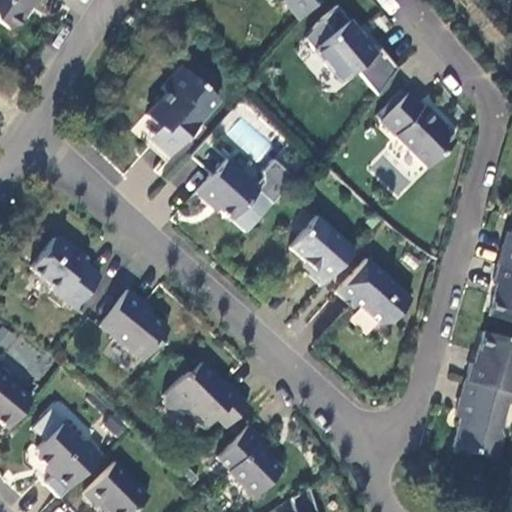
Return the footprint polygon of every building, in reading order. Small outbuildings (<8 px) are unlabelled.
[(0,0),(0,24),(7,32),(30,0),(0,0)] [(279,0),(296,20),(313,0),(279,0)] [(377,0),(386,14),(398,8),(393,0),(377,0)] [(355,73),(373,95),(394,70),(379,51),(373,55),(360,38),(336,8),(318,22),(330,37),(315,50),(342,83),(355,73)] [(364,34),(360,38),(373,55),(379,51),(364,34)] [(216,100),(177,63),(158,84),(166,92),(147,113),(165,129),(151,144),(166,157),(186,136),(186,132),(216,100)] [(383,121),(423,165),(448,143),(431,124),(435,121),(422,107),(418,110),(408,99),(383,121)] [(252,190),(220,162),(189,196),(202,206),(204,203),(239,234),(287,182),(267,163),(256,175),(256,186),(252,190)] [(302,273),(318,289),(351,253),(312,217),(282,248),(305,269),(302,273)] [(68,314),(99,277),(82,263),(77,253),(61,240),(52,242),(26,274),(43,288),(50,299),(68,314)] [(511,241),(510,249),(504,247),(496,270),(511,275),(511,241)] [(404,299),(362,263),(336,294),(354,310),(358,306),(381,325),(404,299)] [(511,275),(496,270),(490,290),(496,292),(486,321),(511,328),(511,275)] [(126,294),(98,327),(139,361),(164,332),(138,310),(141,307),(126,294)] [(473,366),(468,365),(461,388),(505,400),(511,401),(511,346),(480,338),(473,366)] [(206,423),(218,436),(243,411),(220,387),(217,390),(198,370),(188,380),(185,377),(166,394),(165,409),(177,423),(191,422),(198,430),(206,423)] [(0,434),(1,435),(28,403),(0,380),(0,434)] [(504,437),(497,428),(505,400),(461,388),(444,451),(495,466),(504,437)] [(47,476),(61,491),(99,456),(84,441),(77,440),(60,422),(29,453),(49,474),(47,476)] [(251,501),(279,472),(250,443),(256,437),(247,427),(217,457),(230,470),(224,475),(251,501)] [(120,511),(142,491),(115,462),(81,494),(98,511),(120,511)] [(287,511),(307,511),(301,494),(284,504),(287,511)]
